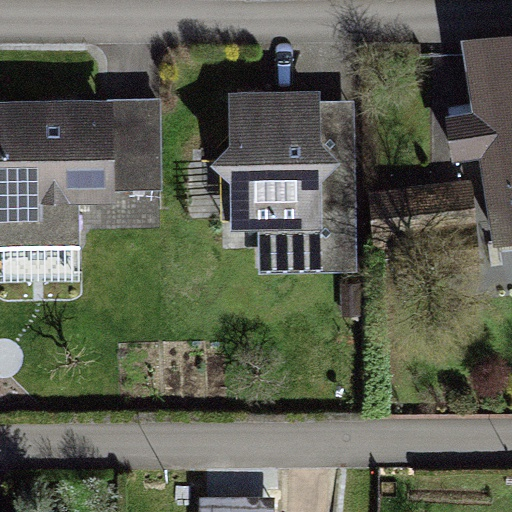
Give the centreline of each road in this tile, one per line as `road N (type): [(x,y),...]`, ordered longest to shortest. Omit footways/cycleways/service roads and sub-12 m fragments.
road 1 (residential): [(511,16),(424,26),(0,22)]
road 2 (residential): [(511,446),(0,443)]
